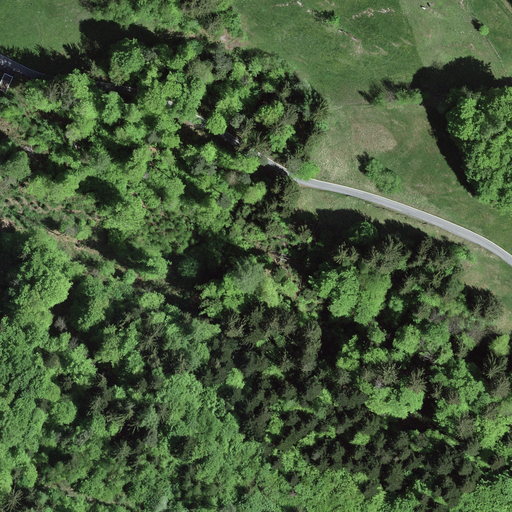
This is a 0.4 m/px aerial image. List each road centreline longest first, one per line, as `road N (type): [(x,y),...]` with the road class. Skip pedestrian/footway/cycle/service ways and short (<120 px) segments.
road 1 (tertiary): [(511,269),(478,241),(363,197),(245,175),(0,55)]
road 2 (track): [(0,494),(22,490),(130,511)]
